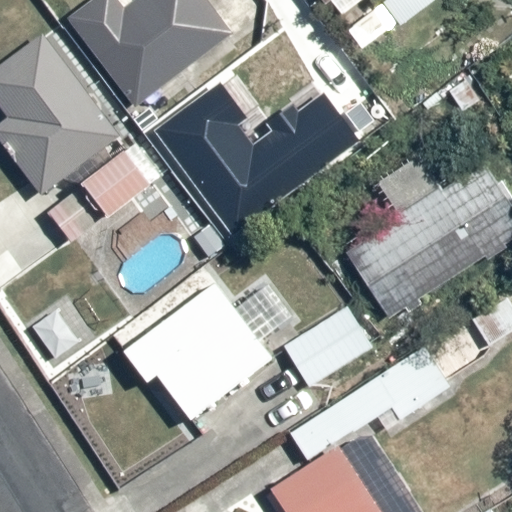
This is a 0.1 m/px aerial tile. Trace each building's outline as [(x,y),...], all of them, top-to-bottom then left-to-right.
[(232,37),(204,0),(131,0),(122,7),(116,0),(88,0),(64,18),(134,111),(232,37)] [(122,135),(42,34),(0,63),(0,106),(7,116),(0,121),(0,140),(44,192),(122,135)] [(126,154),(48,212),(71,243),(149,185),(126,154)] [(511,238),(511,202),(482,156),(341,246),(388,319),(511,238)] [(273,356),(216,280),(122,352),(142,379),(151,372),(188,421),(273,356)] [(511,292),(472,320),(491,348),(511,333),(511,292)] [(372,345),(346,304),(281,346),(307,386),(372,345)] [(423,511),(366,425),(392,408),(400,420),(453,386),(424,343),(288,433),(308,463),(267,490),(281,511),(423,511)]
